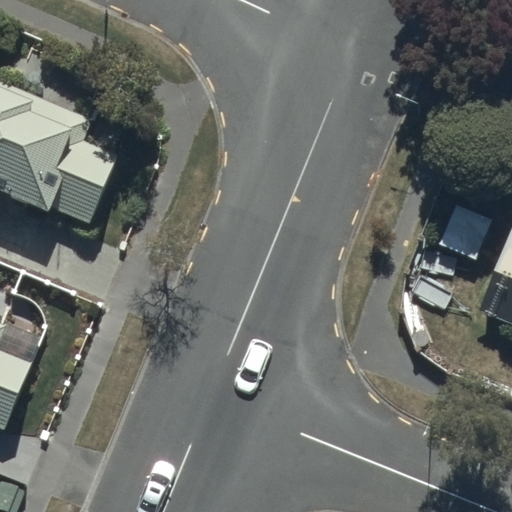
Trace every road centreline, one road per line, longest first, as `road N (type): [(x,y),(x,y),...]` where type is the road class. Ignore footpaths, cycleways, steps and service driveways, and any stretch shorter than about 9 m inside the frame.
road 1 (tertiary): [(217,396),(354,43)]
road 2 (residential): [(217,396),(500,511)]
road 3 (tertiary): [(170,511),(217,396)]
